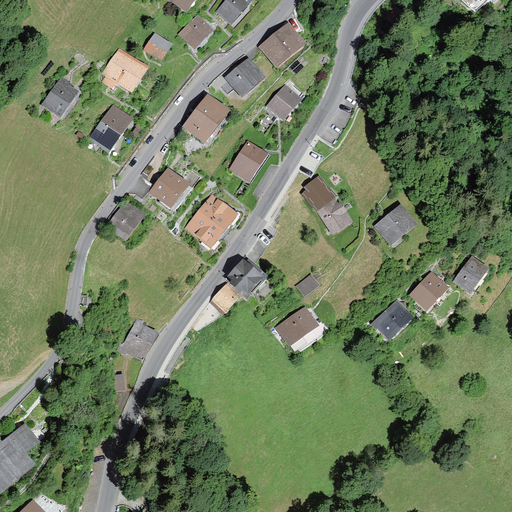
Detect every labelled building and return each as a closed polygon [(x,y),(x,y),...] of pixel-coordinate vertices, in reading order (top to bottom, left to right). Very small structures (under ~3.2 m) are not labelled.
[(164,0),(186,15),(197,0),(164,0)] [(247,0),(225,0),(215,12),(231,27),(249,7),(244,4),(247,0)] [(494,8),(501,0),(462,0),(460,2),(474,17),(486,5),(488,6),(489,4),(494,8)] [(403,12),(396,6),(384,19),(392,25),(403,12)] [(194,52),(213,32),(196,15),(177,36),(194,52)] [(275,70),(306,46),(289,24),(258,48),(275,70)] [(160,61),(171,43),(154,33),(143,51),(160,61)] [(101,75),(104,77),(101,82),(112,89),(116,83),(131,93),(148,66),(118,47),(101,75)] [(241,100),(266,80),(249,59),(224,79),(241,100)] [(71,85),(61,77),(40,106),(59,119),(78,94),(69,88),(71,85)] [(283,123),(302,101),(284,85),(265,107),(283,123)] [(230,114),(206,96),(181,128),(204,146),(230,114)] [(133,120),(112,105),(87,140),(108,155),(133,120)] [(143,127),(137,123),(134,127),(135,128),(131,134),(136,137),(143,127)] [(249,185),(268,157),(247,142),(228,170),(249,185)] [(171,211),(189,186),(165,169),(147,194),(171,211)] [(318,176),(303,189),(306,192),(301,196),(316,214),(317,213),(334,199),(336,198),(318,176)] [(211,252),(239,218),(212,195),(183,229),(211,252)] [(337,204),(334,199),(317,213),(332,237),(353,224),(339,203),(337,204)] [(124,244),(146,216),(126,201),(105,229),(124,244)] [(417,226),(400,205),(373,226),(390,247),(417,226)] [(489,271),(471,257),(451,282),(469,297),(489,271)] [(268,280),(248,260),(245,263),(243,261),(226,279),(231,284),(229,286),(240,297),(243,295),(247,299),(250,296),(251,297),(268,280)] [(448,290),(431,273),(408,296),(426,313),(448,290)] [(320,288),(310,275),(295,286),(304,299),(320,288)] [(208,303),(223,319),(237,304),(235,302),(240,297),(229,286),(227,284),(208,303)] [(413,320),(396,301),(370,324),(387,343),(413,320)] [(319,328),(305,307),(274,329),(289,350),(319,328)] [(143,322),(137,319),(121,346),(119,344),(115,350),(124,356),(126,353),(137,359),(138,356),(144,360),(159,335),(141,325),(143,322)] [(125,393),(124,376),(108,377),(110,394),(125,393)] [(40,444),(25,425),(1,443),(0,441),(0,495),(35,468),(26,456),(40,444)] [(44,511),(33,500),(20,511),(44,511)]
